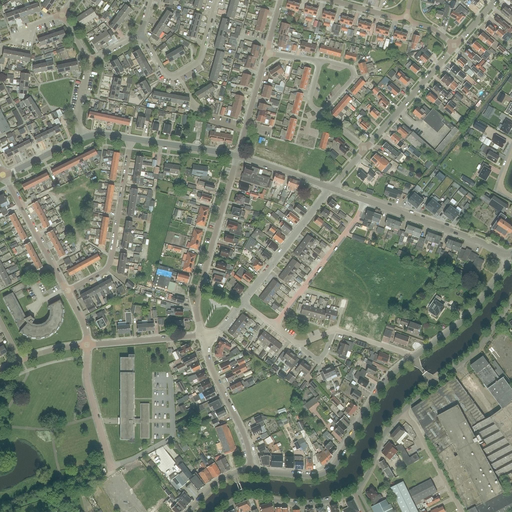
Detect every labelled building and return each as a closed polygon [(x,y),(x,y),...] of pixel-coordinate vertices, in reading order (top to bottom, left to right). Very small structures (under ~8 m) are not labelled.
[(288,0),(286,8),(292,10),(295,2),(288,0)] [(53,6),(52,5),(45,1),(41,7),(47,11),(50,8),(51,9),(53,6)] [(295,2),(292,10),(298,11),(301,4),(295,2)] [(446,18),(450,6),(449,6),(449,5),(446,2),(443,4),(446,5),(444,10),(442,9),(441,12),(438,11),(436,17),(442,19),(443,17),(446,18)] [(37,13),(40,12),(37,3),(31,6),(33,13),(37,12),(37,13)] [(34,14),(33,13),(31,6),(30,6),(29,4),(25,6),(25,7),(24,8),(27,15),(30,14),(31,15),(34,14)] [(131,12),(132,10),(125,4),(125,5),(123,7),(121,10),(127,14),(129,11),(131,12)] [(306,5),(304,13),(307,14),(307,17),(310,18),(312,7),(306,5)] [(469,13),(460,5),(454,12),(453,11),(450,17),(456,20),(456,21),(456,22),(455,23),(457,25),(459,24),(460,24),(466,17),(465,17),(469,13)] [(257,7),(256,9),(260,10),(259,16),(266,18),(267,14),(268,15),(269,11),(257,7)] [(312,7),(310,18),(312,19),(313,15),(316,16),(319,9),(312,7)] [(15,21),(14,20),(12,12),(10,8),(7,9),(9,13),(5,14),(8,22),(11,21),(12,22),(15,21)] [(27,16),(27,15),(24,8),(18,10),(20,17),(21,17),(24,16),(24,17),(27,16)] [(91,8),(86,11),(91,19),(92,19),(95,17),(97,19),(99,18),(97,15),(96,16),(91,8)] [(511,22),(511,16),(504,9),(503,10),(502,10),(502,11),(502,12),(501,12),(511,22)] [(21,19),(21,17),(20,17),(18,10),(12,12),(14,20),(18,18),(18,20),(21,19)] [(128,15),(127,14),(121,10),(117,15),(123,20),(125,17),(126,18),(128,15)] [(324,10),(322,18),(325,19),(325,22),(328,23),(330,12),(324,10)] [(86,11),(81,15),(86,23),(87,22),(90,20),(91,23),(94,21),(92,19),(91,19),(86,11)] [(163,16),(170,21),(173,15),(167,11),(165,14),(164,13),(162,16),(163,16)] [(330,12),(328,23),(331,23),(331,20),(334,21),(335,21),(337,14),(330,12)] [(81,15),(76,18),(81,26),(85,24),(86,26),(88,25),(87,22),(86,23),(81,15)] [(124,21),(123,20),(117,15),(113,21),(119,25),(121,22),(122,23),(124,21)] [(342,15),(340,23),(343,24),(343,27),(346,28),(348,17),(342,15)] [(166,26),(170,21),(163,16),(161,19),(160,19),(158,21),(159,22),(166,26)] [(253,20),(253,22),(265,26),(266,22),(265,21),(266,18),(259,16),(257,21),(253,20)] [(348,17),(346,28),(348,29),(349,25),(352,26),(355,19),(348,17)] [(510,28),(497,17),(496,17),(495,19),(494,20),(502,27),(503,26),(506,28),(505,29),(504,28),(502,31),(511,38),(511,34),(507,31),(510,28)] [(228,26),(230,21),(223,18),(221,24),(228,26)] [(193,19),(191,25),(199,27),(200,21),(193,19)] [(360,20),(358,28),(361,29),(360,32),(363,33),(364,29),(366,22),(360,20)] [(120,26),(119,25),(113,21),(109,26),(115,31),(117,28),(118,28),(120,26)] [(162,32),(166,26),(159,22),(158,25),(157,24),(155,27),(156,27),(162,32)] [(253,22),(252,24),(256,25),(255,31),(262,33),(263,29),(264,29),(265,26),(253,22)] [(366,22),(364,29),(370,31),(372,24),(366,22)] [(293,32),(293,31),(290,30),(291,25),(282,23),(280,29),(293,32)] [(231,30),(227,29),(228,26),(221,24),(219,30),(226,32),(230,33),(231,30)] [(378,25),(376,33),(379,34),(382,34),(384,27),(378,25)] [(504,40),(507,36),(499,29),(498,30),(494,27),(494,28),(490,25),(488,27),(487,28),(487,29),(486,30),(492,35),(494,34),(497,37),(499,35),(504,40)] [(159,37),(162,32),(156,27),(154,30),(153,30),(151,33),(153,34),(150,37),(157,42),(160,38),(159,37)] [(382,34),(381,38),(384,38),(385,35),(388,36),(390,28),(384,27),(382,34)] [(102,33),(101,34),(106,42),(112,39),(107,31),(107,30),(106,28),(104,29),(105,31),(102,33)] [(292,34),(293,32),(280,29),(279,35),(281,35),(287,37),(289,33),(292,34)] [(59,40),(66,37),(63,30),(59,32),(59,30),(56,31),(56,32),(57,32),(59,40)] [(396,30),(394,38),(397,39),(397,42),(399,42),(400,39),(402,32),(396,30)] [(97,37),(96,37),(101,45),(106,42),(101,34),(102,33),(101,31),(98,32),(100,35),(97,37)] [(57,32),(56,32),(53,34),(53,32),(50,33),(50,35),(53,42),(59,40),(57,32)] [(402,32),(400,39),(406,41),(408,33),(402,32)] [(490,48),(494,43),(483,33),(482,34),(481,35),(481,36),(479,38),(490,48)] [(95,38),(91,40),(96,49),(101,45),(96,37),(97,37),(96,34),(93,36),(95,38)] [(47,44),(53,42),(50,35),(47,36),(46,35),(44,36),(44,37),(47,44)] [(289,37),(287,37),(281,35),(279,41),(291,44),(292,42),(288,41),(289,37)] [(414,35),(412,43),(409,42),(406,52),(410,53),(411,49),(415,50),(417,44),(418,44),(420,37),(414,35)] [(40,47),(47,44),(44,37),(41,38),(40,37),(37,38),(40,47)] [(307,52),(311,40),(309,39),(308,43),(302,42),(300,49),(304,50),(303,51),(307,52)] [(315,53),(317,46),(312,44),(313,40),(311,40),(307,52),(311,53),(311,52),(315,53)] [(342,57),(345,43),(336,41),(332,40),(330,46),(322,44),(320,52),(342,57)] [(222,47),(223,44),(216,41),(214,47),(224,50),(225,48),(222,47)] [(241,41),(240,45),(239,47),(247,49),(260,53),(261,47),(253,45),(252,49),(248,48),(248,47),(243,46),(244,42),(241,41)] [(291,46),(291,44),(279,41),(277,47),(286,49),(287,45),(291,46)] [(480,50),(485,53),(481,57),(485,61),(491,55),(476,41),(472,46),(479,52),(480,50)] [(348,51),(346,58),(357,61),(360,47),(352,45),(351,52),(348,51)] [(497,48),(503,53),(506,50),(500,45),(497,48)] [(181,46),(176,50),(180,56),(185,53),(181,46)] [(418,61),(420,59),(425,63),(429,58),(424,54),(426,52),(422,48),(414,57),(418,61)] [(9,59),(10,51),(7,50),(7,49),(4,49),(2,58),(2,62),(4,62),(5,58),(9,59)] [(142,55),(140,52),(141,51),(140,49),(132,53),(135,59),(142,55)] [(258,59),(260,53),(247,49),(247,51),(251,52),(250,56),(256,58),(258,59)] [(476,55),(469,49),(465,53),(469,57),(468,58),(471,60),(472,59),(475,62),(476,61),(479,63),(482,60),(476,55)] [(16,60),(17,52),(14,51),(14,50),(11,50),(10,51),(9,59),(16,60)] [(176,50),(171,53),(175,59),(180,56),(176,50)] [(17,51),(17,52),(16,60),(22,61),(24,53),(20,53),(20,51),(17,51)] [(24,52),(24,53),(22,61),(29,62),(31,54),(27,54),(27,53),(24,52)] [(171,53),(166,56),(169,62),(175,59),(171,53)] [(145,61),(144,58),(145,57),(143,55),(142,55),(135,59),(139,65),(145,61)] [(250,56),(248,56),(247,60),(243,59),(243,61),(255,64),(256,58),(250,56)] [(471,76),(474,73),(465,65),(467,63),(461,58),(457,62),(467,71),(466,73),(471,76)] [(113,69),(120,65),(117,59),(110,63),(112,66),(111,67),(112,70),(113,69)] [(149,67),(147,64),(148,63),(147,60),(145,61),(139,65),(142,71),(149,67)] [(76,61),(69,63),(71,70),(75,70),(75,71),(78,70),(76,61)] [(253,70),(255,64),(243,61),(242,63),(246,64),(245,68),(253,70)] [(416,74),(420,69),(414,64),(410,61),(408,63),(412,66),(410,68),(416,74)] [(52,62),(46,63),(47,70),(51,70),(51,71),(54,70),(52,62)] [(366,62),(359,64),(362,74),(370,72),(369,70),(375,67),(374,62),(367,64),(366,62)] [(46,63),(39,64),(41,72),(44,71),(45,72),(48,72),(47,70),(46,63)] [(69,63),(63,64),(65,72),(68,71),(68,72),(71,72),(71,70),(69,63)] [(214,63),(212,68),(219,71),(221,65),(214,63)] [(39,64),(32,66),(34,73),(38,72),(38,74),(41,73),(41,72),(39,64)] [(63,64),(56,66),(58,73),(62,73),(62,74),(65,73),(65,72),(63,64)] [(482,67),(479,65),(478,64),(476,67),(484,73),(486,71),(482,67)] [(116,76),(123,71),(120,65),(113,69),(115,72),(114,73),(116,76)] [(145,77),(152,73),(150,69),(151,69),(150,66),(149,67),(142,71),(145,77)] [(280,75),(284,73),(279,66),(274,69),(281,80),(282,79),(280,75)] [(467,77),(460,71),(454,66),(450,70),(457,76),(457,75),(464,80),(467,77)] [(471,69),(477,74),(480,71),(474,66),(471,69)] [(307,90),(312,68),(305,67),(300,88),(307,90)] [(279,81),(281,80),(274,69),(269,72),(273,80),(277,77),(279,81)] [(391,78),(396,74),(392,70),(387,75),(391,78)] [(406,85),(410,80),(400,71),(397,74),(398,75),(396,77),(403,84),(403,83),(406,85)] [(238,76),(238,78),(250,82),(252,76),(243,74),(242,77),(238,76)] [(444,78),(456,89),(459,86),(453,82),(454,81),(451,78),(450,78),(446,75),(444,78)] [(390,80),(386,76),(378,85),(381,88),(384,84),(385,86),(390,80)] [(112,84),(121,86),(122,79),(114,78),(113,81),(112,81),(111,84),(112,84)] [(238,78),(237,80),(241,81),(240,85),(248,88),(250,82),(238,78)] [(362,78),(351,91),(356,95),(367,83),(362,78)] [(454,91),(456,89),(444,78),(441,80),(445,84),(448,87),(449,87),(454,91)] [(29,84),(30,81),(28,81),(20,80),(17,80),(16,83),(20,83),(20,88),(28,89),(28,88),(28,84),(29,84)] [(141,89),(148,85),(145,80),(136,86),(137,88),(140,87),(141,89)] [(469,90),(472,86),(467,82),(463,85),(469,90)] [(396,96),(400,91),(391,83),(387,88),(396,96)] [(214,95),(212,92),(214,90),(210,84),(205,87),(209,94),(209,93),(211,97),(214,95)] [(437,84),(435,86),(433,89),(440,94),(441,93),(447,99),(451,95),(448,92),(447,93),(444,90),(437,84)] [(144,95),(151,91),(148,85),(141,89),(144,95)] [(262,91),(275,94),(275,93),(271,92),(272,88),(264,85),(262,91)] [(206,95),(209,94),(205,87),(200,90),(204,97),(205,98),(208,97),(206,95)] [(461,91),(467,95),(470,92),(464,87),(461,91)] [(199,100),(204,97),(200,90),(195,93),(199,100)] [(118,99),(119,92),(111,91),(110,94),(109,94),(108,97),(118,99)] [(274,96),(275,94),(262,91),(261,97),(269,99),(270,95),(274,96)] [(304,94),(292,92),(290,99),(296,100),(294,106),(293,106),(292,110),(293,110),(292,114),(299,115),(304,94)] [(439,107),(442,103),(437,99),(438,99),(431,92),(426,97),(433,103),(434,103),(439,107)] [(455,96),(461,101),(464,98),(458,93),(455,96)] [(232,94),(231,96),(235,97),(234,102),(241,105),(242,101),(243,101),(244,97),(232,94)] [(347,111),(344,109),(353,99),(347,94),(331,113),(340,120),(347,111)] [(385,108),(390,104),(386,101),(387,100),(384,98),(384,97),(380,94),(378,97),(381,100),(379,103),(385,108)] [(27,108),(33,103),(31,100),(32,99),(31,97),(23,102),(27,108)] [(447,104),(454,109),(456,106),(450,101),(447,104)] [(31,113),(37,109),(35,106),(36,105),(34,102),(33,103),(27,108),(31,113)] [(228,107),(228,109),(240,112),(241,108),(240,108),(241,105),(234,102),(232,108),(228,107)] [(210,112),(209,114),(212,114),(212,113),(217,115),(220,104),(219,104),(216,103),(215,106),(216,106),(215,109),(214,109),(212,105),(210,106),(212,110),(210,111),(210,112)] [(266,111),(267,107),(271,109),(271,107),(259,103),(257,109),(259,110),(266,111)] [(376,119),(380,114),(374,109),(371,107),(371,106),(369,104),(366,107),(369,110),(369,109),(372,111),(370,114),(376,119)] [(447,104),(444,107),(451,114),(454,110),(447,104)] [(438,133),(442,129),(445,125),(452,131),(435,150),(439,154),(460,131),(455,127),(454,127),(433,109),(431,112),(424,106),(422,108),(421,109),(419,107),(418,107),(417,107),(415,110),(413,113),(420,119),(421,118),(429,126),(430,125),(438,133)] [(31,113),(35,119),(36,120),(43,117),(41,114),(39,111),(40,110),(38,108),(37,109),(31,113)] [(228,109),(227,110),(231,112),(229,117),(237,119),(238,116),(239,116),(240,112),(228,109)] [(89,112),(88,118),(95,119),(96,113),(97,113),(97,110),(95,110),(94,113),(89,112)] [(267,112),(266,111),(259,110),(257,115),(270,119),(270,117),(266,116),(267,112)] [(96,113),(95,119),(102,121),(103,115),(104,115),(104,112),(102,111),(101,114),(97,113),(96,113)] [(103,115),(102,121),(108,122),(110,116),(111,113),(108,113),(108,116),(104,115),(103,115)] [(110,116),(108,122),(115,123),(116,117),(117,118),(118,114),(115,114),(114,117),(110,116)] [(149,122),(150,115),(145,114),(144,118),(138,117),(136,128),(143,129),(145,121),(149,122)] [(116,117),(115,123),(122,125),(123,119),(124,119),(124,116),(122,115),(121,118),(117,118),(116,117)] [(269,121),(270,119),(257,115),(256,121),(264,124),(265,120),(269,121)] [(359,115),(356,118),(358,120),(362,123),(360,125),(366,131),(371,126),(364,120),(361,118),(362,117),(359,115)] [(123,119),(122,125),(129,126),(130,120),(131,120),(131,117),(129,116),(128,120),(124,119),(123,119)] [(162,125),(163,118),(159,117),(158,121),(154,121),(154,124),(153,123),(152,131),(158,132),(159,125),(162,125)] [(290,117),(288,126),(289,126),(286,140),(293,141),(298,119),(290,117)] [(55,134),(61,131),(59,126),(61,125),(58,119),(54,121),(57,127),(53,128),(52,129),(55,134)] [(511,122),(506,119),(500,130),(508,134),(511,127),(511,122)] [(197,127),(203,127),(204,121),(196,120),(195,130),(197,130),(197,127)] [(488,126),(477,120),(473,127),(484,133),(488,126)] [(170,135),(172,126),(171,126),(171,123),(166,122),(165,124),(164,124),(162,133),(170,135)] [(6,123),(0,126),(0,132),(1,135),(10,130),(6,123)] [(52,129),(53,128),(50,123),(46,125),(47,125),(46,126),(47,127),(49,130),(47,131),(46,132),(49,137),(55,134),(52,129)] [(439,156),(413,132),(413,133),(404,125),(401,128),(400,127),(399,128),(397,130),(398,130),(397,131),(402,135),(400,137),(405,141),(406,140),(415,148),(418,146),(434,161),(439,156)] [(46,132),(47,131),(45,127),(42,129),(44,133),(41,135),(40,135),(43,140),(49,137),(46,132)] [(210,132),(209,139),(213,139),(212,141),(216,141),(218,129),(216,128),(216,133),(210,132)] [(40,135),(41,135),(38,129),(34,130),(37,136),(34,138),(36,144),(43,140),(40,135)] [(218,129),(216,141),(220,142),(220,141),(223,142),(225,134),(219,133),(220,129),(218,129)] [(225,134),(223,142),(227,143),(227,144),(231,144),(233,132),(231,131),(230,135),(225,134)] [(326,149),(331,134),(324,132),(320,147),(326,149)] [(17,146),(14,140),(13,137),(12,137),(11,133),(6,135),(8,139),(10,138),(13,143),(15,147),(11,149),(10,149),(13,155),(19,152),(16,146),(17,146)] [(400,147),(403,144),(400,141),(401,140),(394,134),(391,138),(394,141),(394,142),(400,147)] [(345,154),(350,149),(344,144),(345,143),(340,139),(341,138),(338,135),(334,140),(337,143),(338,142),(342,146),(339,149),(345,154)] [(492,142),(502,148),(506,141),(496,135),(492,142)] [(23,143),(25,149),(32,146),(29,140),(30,140),(28,136),(25,137),(27,141),(24,143),(23,143)] [(16,146),(19,152),(25,149),(23,143),(24,143),(21,137),(17,139),(20,144),(17,146),(16,146)] [(398,153),(393,149),(386,143),(382,147),(386,150),(386,151),(398,162),(404,156),(399,152),(398,153)] [(10,149),(11,149),(9,145),(7,146),(9,150),(4,152),(7,158),(13,155),(10,149)] [(276,158),(278,152),(272,150),(273,148),(270,147),(269,149),(259,145),(257,152),(262,154),(261,155),(270,158),(271,156),(276,158)] [(486,146),(483,152),(488,155),(486,158),(496,163),(497,163),(498,161),(498,160),(499,157),(490,152),(492,149),(486,146)] [(95,149),(89,152),(91,157),(92,157),(95,155),(97,158),(99,157),(98,154),(97,154),(95,149)] [(111,151),(110,154),(114,155),(113,159),(119,160),(120,154),(114,153),(114,152),(111,151)] [(89,152),(82,155),(85,160),(89,158),(91,161),(93,160),(92,157),(91,157),(89,152)] [(277,160),(291,165),(291,164),(296,166),(298,159),(279,153),(277,160)] [(382,172),(389,163),(382,157),(381,158),(376,154),(371,160),(376,165),(375,166),(382,172)] [(82,155),(76,158),(79,163),(83,161),(85,164),(87,163),(85,160),(82,155)] [(146,166),(146,163),(142,162),(143,157),(137,156),(136,163),(142,164),(142,165),(146,166)] [(81,166),(79,163),(76,158),(70,161),(73,167),(73,166),(77,164),(78,168),(81,166)] [(110,158),(109,161),(112,162),(112,166),(117,167),(119,160),(113,159),(110,158)] [(75,169),(73,166),(73,167),(70,161),(64,164),(66,170),(67,169),(71,168),(72,171),(75,169)] [(141,169),(142,165),(142,164),(136,163),(135,169),(141,170),(141,171),(145,172),(145,169),(141,169)] [(489,166),(484,163),(480,168),(483,170),(479,177),(486,181),(490,174),(491,171),(487,169),(489,166)] [(68,172),(67,169),(66,170),(64,164),(58,167),(60,173),(61,172),(64,171),(66,174),(68,172)] [(178,174),(180,166),(165,164),(164,172),(166,172),(178,174)] [(108,165),(108,168),(111,168),(110,172),(110,173),(116,174),(117,167),(112,166),(108,165)] [(193,170),(185,169),(183,174),(192,176),(192,174),(202,175),(201,178),(208,180),(209,176),(207,176),(208,168),(194,165),(193,170)] [(267,189),(270,178),(258,174),(260,170),(246,165),(241,181),(267,189)] [(58,167),(51,170),(54,176),(58,174),(60,177),(62,176),(61,172),(60,173),(58,167)] [(135,169),(134,176),(140,177),(140,179),(144,179),(145,172),(141,171),(141,170),(135,169)] [(374,178),(376,175),(371,171),(367,176),(362,171),(357,176),(364,182),(366,179),(370,182),(374,178)] [(107,172),(107,174),(110,175),(109,180),(115,181),(116,174),(110,173),(110,172),(107,172)] [(47,173),(40,176),(43,181),(44,181),(47,179),(49,182),(51,181),(50,178),(49,178),(47,173)] [(40,176),(34,179),(37,184),(41,182),(43,185),(46,191),(48,190),(45,184),(44,181),(43,181),(40,176)] [(140,177),(134,176),(133,183),(139,184),(139,185),(143,186),(143,182),(146,183),(147,180),(144,179),(140,179),(140,177)] [(280,176),(276,186),(279,187),(280,183),(283,184),(285,177),(280,176)] [(37,189),(39,188),(37,184),(34,179),(28,182),(31,187),(35,185),(37,189)] [(294,181),(291,191),(293,192),(294,189),(297,189),(299,182),(294,181)] [(28,182),(22,185),(24,191),(29,188),(30,191),(33,190),(31,187),(28,182)] [(199,182),(198,184),(206,187),(205,189),(206,190),(206,191),(208,191),(208,190),(213,192),(213,191),(214,191),(214,189),(214,188),(215,186),(199,182)] [(252,191),(253,187),(241,183),(239,190),(247,192),(248,190),(252,191)] [(105,184),(105,186),(108,187),(107,191),(113,192),(114,186),(109,185),(109,184),(105,184)] [(400,198),(402,191),(398,189),(397,191),(387,187),(384,195),(396,199),(397,197),(400,198)] [(137,197),(140,198),(141,198),(141,195),(137,194),(138,189),(132,188),(131,195),(137,196),(137,197)] [(413,196),(408,201),(413,205),(419,197),(417,195),(419,192),(414,189),(411,194),(413,196)] [(104,190),(104,193),(107,194),(106,198),(112,199),(113,192),(107,191),(104,190)] [(211,200),(212,197),(211,197),(211,196),(198,193),(197,197),(201,198),(201,200),(201,201),(204,201),(210,203),(211,200)] [(486,195),(484,193),(480,199),(501,213),(503,214),(508,206),(493,196),(492,199),(489,197),(490,196),(487,194),(486,195)] [(289,205),(292,201),(296,196),(293,194),(286,202),(289,205)] [(139,205),(140,198),(137,197),(137,196),(131,195),(130,202),(136,203),(135,204),(139,205)] [(249,204),(250,199),(245,198),(245,197),(237,195),(235,202),(243,205),(244,202),(249,204)] [(431,202),(426,208),(430,211),(437,203),(432,200),(434,197),(432,195),(428,200),(431,202)] [(106,201),(105,205),(111,206),(112,199),(106,198),(103,197),(102,200),(106,201)] [(419,197),(413,205),(417,209),(426,198),(424,197),(422,199),(419,197)] [(37,202),(32,204),(36,211),(41,208),(40,207),(38,203),(41,202),(40,199),(37,201),(37,202)] [(338,211),(337,210),(334,208),(337,204),(331,200),(328,205),(333,209),(332,210),(336,214),(338,211)] [(130,202),(128,209),(134,210),(135,210),(134,211),(140,212),(141,208),(135,207),(135,204),(136,203),(130,202)] [(437,203),(430,211),(435,215),(441,207),(444,209),(446,206),(442,202),(440,205),(437,203)] [(449,208),(444,214),(448,218),(455,210),(452,208),(454,205),(450,202),(446,206),(449,208)] [(102,204),(101,207),(105,207),(104,212),(110,213),(111,206),(105,205),(102,204)] [(303,217),(307,212),(298,205),(294,210),(303,217)] [(41,208),(36,211),(39,217),(44,214),(44,213),(42,209),(44,208),(43,206),(40,207),(41,208)] [(201,206),(199,215),(206,217),(208,213),(207,213),(208,208),(201,206)] [(244,216),(245,212),(241,211),(241,210),(233,208),(231,214),(240,217),(240,215),(244,216)] [(134,211),(135,210),(134,210),(128,209),(127,216),(133,217),(138,218),(138,215),(134,215),(134,211)] [(338,223),(340,220),(330,212),(329,213),(324,209),(321,214),(326,218),(328,215),(338,223)] [(455,210),(448,218),(453,222),(460,213),(455,210)] [(344,220),(347,216),(340,211),(338,215),(344,220)] [(372,221),(375,213),(368,211),(366,215),(362,226),(367,228),(369,224),(367,223),(369,219),(372,221)] [(44,214),(39,217),(42,223),(47,220),(47,219),(45,215),(48,214),(46,212),(44,213),(44,214)] [(296,224),(300,220),(290,212),(286,217),(296,224)] [(375,213),(372,221),(379,223),(380,220),(381,220),(382,216),(375,213)] [(494,225),(492,228),(505,238),(509,232),(511,233),(511,231),(511,227),(506,223),(505,222),(506,221),(505,220),(507,217),(503,214),(501,213),(498,218),(499,218),(495,224),(494,223),(493,224),(494,225)] [(9,216),(6,217),(7,220),(10,218),(12,222),(13,222),(18,220),(15,214),(9,216)] [(199,215),(196,224),(203,226),(204,221),(205,221),(206,217),(199,215)] [(100,216),(99,219),(103,219),(102,224),(108,225),(109,218),(103,217),(100,216)] [(47,220),(42,223),(45,229),(50,226),(48,222),(51,220),(50,218),(47,219),(47,220)] [(330,231),(332,229),(318,218),(314,222),(322,228),(324,226),(330,231)] [(393,228),(395,221),(388,218),(386,222),(387,222),(386,225),(393,228)] [(12,222),(9,224),(10,226),(14,224),(15,228),(16,228),(21,226),(18,220),(13,222),(12,222)] [(127,221),(125,228),(131,229),(131,230),(135,230),(136,228),(132,227),(133,222),(127,221)] [(238,224),(230,221),(228,228),(241,231),(242,229),(240,229),(241,225),(238,224)] [(289,234),(292,229),(285,223),(284,224),(281,221),(279,224),(282,226),(281,228),(284,231),(285,231),(289,234)] [(401,227),(402,223),(395,221),(393,228),(399,230),(401,227)] [(107,232),(108,225),(102,224),(99,223),(98,225),(102,226),(101,230),(101,231),(107,232)] [(409,234),(413,235),(415,228),(408,225),(407,229),(406,233),(402,231),(401,237),(399,242),(403,243),(405,237),(408,238),(409,234)] [(12,230),(13,232),(16,231),(18,234),(19,234),(19,235),(24,232),(21,226),(16,228),(15,228),(12,230)] [(53,230),(48,233),(51,239),(56,236),(54,232),(57,231),(55,228),(52,230),(53,230)] [(130,237),(134,237),(134,235),(134,234),(131,234),(131,230),(131,229),(125,228),(124,234),(130,235),(130,236),(130,237)] [(418,251),(423,238),(419,237),(420,234),(421,234),(422,230),(415,228),(413,235),(411,239),(414,240),(418,242),(415,250),(418,251)] [(195,229),(192,238),(200,240),(201,237),(200,236),(202,231),(195,229)] [(96,237),(100,237),(106,238),(107,232),(101,231),(101,230),(97,230),(97,232),(96,236),(96,237)] [(260,235),(265,239),(268,235),(263,231),(260,235)] [(18,234),(16,236),(17,238),(20,236),(22,241),(27,238),(24,232),(19,235),(19,234),(18,234)] [(281,244),(285,238),(277,232),(273,238),(281,244)] [(433,242),(435,235),(428,232),(426,236),(427,236),(426,239),(423,238),(418,251),(421,252),(424,244),(427,245),(429,241),(433,242)] [(130,237),(130,236),(130,235),(124,234),(123,241),(129,242),(129,243),(133,244),(134,241),(130,240),(130,237)] [(308,234),(304,239),(312,245),(313,244),(315,242),(318,244),(320,242),(316,239),(316,241),(308,234)] [(56,236),(51,239),(54,245),(59,242),(57,238),(60,237),(59,235),(56,236)] [(238,245),(239,240),(234,238),(235,237),(226,235),(224,241),(228,242),(234,244),(238,245)] [(435,235),(433,242),(435,243),(439,244),(440,241),(441,241),(442,237),(435,235)] [(96,237),(96,239),(99,240),(98,245),(104,246),(106,238),(100,237),(96,237)] [(249,237),(244,248),(250,253),(256,242),(250,237),(249,237)] [(192,238),(190,247),(197,249),(198,244),(199,244),(200,240),(192,238)] [(275,252),(278,247),(268,239),(265,243),(268,245),(267,246),(268,247),(268,248),(270,249),(275,252)] [(304,239),(301,244),(309,250),(309,249),(311,246),(315,249),(316,247),(313,244),(312,245),(304,239)] [(453,249),(456,242),(448,239),(447,243),(447,244),(446,247),(453,249)] [(59,242),(54,245),(57,251),(62,249),(62,248),(60,244),(63,243),(62,241),(59,242)] [(128,247),(129,243),(129,242),(123,241),(122,248),(128,249),(128,250),(132,250),(132,248),(128,247)] [(461,259),(466,251),(461,248),(463,244),(456,242),(453,249),(460,252),(458,256),(457,261),(460,262),(461,259)] [(24,245),(21,246),(22,249),(26,247),(28,251),(33,249),(30,243),(25,245),(24,245)] [(301,244),(297,248),(305,254),(306,253),(308,251),(311,254),(313,251),(309,249),(309,250),(301,244)] [(62,249),(57,251),(60,258),(66,255),(63,250),(66,249),(65,247),(62,248),(62,249)] [(268,261),(271,256),(261,248),(259,251),(262,254),(261,255),(268,261)] [(297,248),(293,253),(301,259),(304,256),(308,258),(309,256),(306,253),(305,254),(297,248)] [(28,251),(24,253),(26,255),(29,253),(31,257),(36,255),(33,249),(28,251)] [(231,256),(233,251),(227,249),(226,250),(222,249),(220,255),(224,256),(225,257),(228,258),(228,255),(231,256)] [(466,251),(461,259),(466,262),(468,259),(474,262),(472,266),(474,267),(471,272),(478,275),(481,269),(480,269),(484,261),(477,257),(478,255),(471,252),(472,251),(467,249),(466,251)] [(92,257),(94,263),(101,259),(98,254),(96,251),(94,252),(96,255),(92,257)] [(186,261),(194,264),(195,260),(194,259),(195,255),(188,252),(187,255),(186,255),(185,257),(187,258),(186,261)] [(126,261),(126,262),(130,262),(130,260),(126,259),(127,254),(121,253),(120,260),(126,261)] [(86,260),(85,261),(88,266),(94,263),(92,257),(90,254),(88,255),(90,258),(86,260)] [(31,257),(28,259),(29,261),(32,259),(34,263),(34,264),(40,261),(36,255),(31,257)] [(83,262),(80,264),(79,264),(82,269),(88,266),(85,261),(86,260),(84,257),(82,259),(83,262)] [(66,266),(69,264),(71,268),(67,271),(70,276),(76,272),(73,267),(74,267),(69,258),(63,260),(66,266)] [(260,269),(263,265),(254,258),(251,262),(253,264),(252,266),(255,268),(254,269),(257,271),(260,268),(260,269)] [(293,259),(289,263),(298,270),(298,269),(300,266),(303,269),(305,266),(302,264),(301,265),(293,259)] [(125,266),(126,262),(126,261),(120,260),(119,267),(125,268),(129,269),(134,270),(135,267),(130,266),(125,266)] [(34,263),(31,265),(32,267),(35,265),(38,270),(43,267),(40,261),(34,264),(34,263)] [(74,267),(73,267),(76,272),(82,269),(79,264),(80,264),(78,261),(76,262),(77,265),(74,267)] [(186,261),(183,270),(190,272),(191,267),(192,267),(194,264),(186,261)] [(229,269),(231,266),(227,264),(218,261),(216,268),(221,269),(221,270),(225,271),(226,268),(229,269)] [(8,262),(5,263),(2,264),(2,265),(0,266),(0,273),(0,274),(5,271),(3,267),(6,265),(9,264),(8,262)] [(289,263),(286,268),(294,274),(295,273),(297,271),(300,273),(301,271),(298,269),(298,270),(289,263)] [(158,265),(152,288),(167,292),(168,289),(173,291),(176,283),(170,282),(171,276),(172,276),(173,271),(173,269),(158,265)] [(124,272),(125,268),(119,267),(118,274),(124,275),(128,276),(128,273),(124,272)] [(241,267),(240,269),(236,274),(233,271),(231,274),(239,281),(242,277),(245,279),(249,282),(253,277),(250,274),(241,267)] [(286,268),(282,273),(290,279),(291,278),(293,275),(296,278),(298,276),(295,273),(294,274),(286,268)] [(5,271),(0,274),(3,280),(9,277),(8,277),(6,273),(9,271),(8,269),(5,271)] [(173,271),(172,276),(177,277),(176,281),(181,282),(181,281),(187,283),(188,279),(189,279),(190,277),(189,277),(189,276),(173,271)] [(228,278),(230,275),(219,272),(218,276),(214,275),(214,276),(213,280),(212,280),(212,281),(214,281),(213,281),(216,282),(222,283),(221,283),(223,278),(227,279),(227,278),(228,278)] [(282,273),(279,278),(287,284),(290,280),(293,282),(294,280),(291,278),(290,279),(282,273)] [(9,277),(3,280),(7,286),(12,284),(10,279),(13,278),(12,277),(15,276),(14,274),(8,277),(9,277)] [(244,289),(237,283),(234,281),(235,280),(233,277),(228,283),(234,287),(233,290),(239,295),(244,289)] [(108,288),(108,287),(112,285),(114,289),(116,287),(114,284),(111,279),(105,282),(108,288)] [(274,280),(270,284),(278,290),(279,289),(281,287),(284,289),(286,287),(282,285),(281,286),(274,280)] [(129,281),(125,285),(131,290),(134,286),(129,281)] [(14,294),(27,287),(24,282),(11,289),(14,294)] [(110,291),(108,287),(108,288),(105,282),(99,285),(102,291),(102,290),(105,289),(107,293),(110,291)] [(270,284),(266,289),(274,295),(275,294),(277,292),(280,294),(282,292),(279,289),(278,290),(270,284)] [(104,294),(102,290),(102,291),(99,285),(93,289),(95,294),(96,294),(100,292),(102,295),(104,294)] [(121,296),(126,293),(122,286),(117,288),(121,296)] [(98,297),(96,294),(95,294),(93,289),(87,292),(89,297),(90,297),(94,295),(96,298),(98,297)] [(266,289),(263,294),(271,300),(272,299),(274,296),(277,299),(278,297),(275,294),(274,295),(266,289)] [(86,307),(87,309),(94,305),(90,297),(89,297),(87,292),(80,295),(83,301),(86,299),(90,305),(86,307)] [(23,334),(28,336),(31,338),(37,338),(40,338),(46,337),(49,336),(54,332),(56,331),(59,325),(61,323),(63,317),(64,314),(63,308),(63,305),(60,300),(50,305),(52,310),(52,315),(50,320),(46,324),(42,326),(37,327),(32,326),(28,323),(24,319),(11,294),(3,297),(16,323),(20,331),(23,334)] [(263,294),(259,299),(267,305),(270,301),(273,303),(275,301),(272,299),(271,300),(263,294)] [(168,299),(176,301),(175,303),(183,305),(184,302),(184,301),(185,300),(184,299),(185,298),(175,296),(175,297),(169,295),(168,299)] [(440,302),(442,299),(437,296),(434,300),(435,300),(432,304),(429,307),(431,309),(429,312),(433,315),(434,314),(438,317),(445,307),(439,303),(440,302)] [(299,304),(297,311),(301,312),(301,314),(306,315),(308,306),(304,305),(305,302),(303,301),(302,305),(299,304)] [(308,306),(306,315),(312,317),(314,308),(313,308),(310,307),(311,303),(310,303),(309,302),(308,306)] [(131,313),(132,314),(141,315),(141,313),(142,313),(143,308),(142,308),(142,307),(133,305),(131,313)] [(320,309),(317,318),(324,320),(324,318),(326,311),(325,311),(322,310),(323,306),(320,305),(319,309),(320,309)] [(332,310),(333,310),(334,307),(331,306),(330,310),(326,309),(325,311),(326,311),(324,318),(330,320),(332,310)] [(332,310),(330,320),(335,321),(338,312),(339,313),(340,308),(337,308),(336,311),(333,310),(332,310)] [(96,321),(100,329),(107,326),(105,323),(108,322),(104,314),(106,313),(104,310),(102,311),(96,314),(99,320),(96,321)] [(132,325),(132,318),(131,311),(125,311),(126,319),(126,325),(117,326),(118,334),(130,333),(129,325),(132,325)] [(247,323),(250,325),(254,321),(251,318),(250,319),(243,313),(239,318),(247,323)] [(32,324),(35,319),(32,318),(31,316),(26,318),(29,322),(32,324)] [(239,318),(236,322),(243,328),(244,328),(246,325),(249,327),(250,325),(247,323),(239,318)] [(184,327),(185,326),(184,324),(183,321),(179,321),(175,321),(174,319),(169,320),(170,325),(175,325),(176,329),(180,329),(180,328),(184,328),(184,327)] [(422,326),(412,323),(402,319),(401,323),(409,326),(407,332),(419,336),(422,326)] [(148,331),(147,324),(147,321),(138,322),(138,325),(137,325),(137,332),(148,331)] [(236,322),(232,327),(240,333),(240,332),(242,330),(245,332),(247,330),(244,328),(243,328),(236,322)] [(232,327),(229,332),(236,338),(239,334),(242,337),(243,335),(240,332),(240,333),(232,327)] [(386,329),(383,336),(391,339),(393,331),(386,329)] [(264,331),(258,338),(261,341),(259,344),(261,346),(263,343),(262,342),(268,335),(264,331)] [(397,334),(396,336),(394,341),(407,346),(409,338),(397,334)] [(268,335),(262,342),(263,343),(266,345),(263,348),(265,350),(268,347),(267,346),(273,338),(268,335)] [(267,346),(268,347),(270,349),(268,352),(270,353),(272,350),(272,349),(278,342),(273,338),(267,346)] [(216,348),(222,350),(223,350),(228,353),(231,346),(220,340),(216,348)] [(350,352),(353,343),(345,340),(344,344),(341,343),(339,348),(348,351),(350,352)] [(276,353),(282,346),(278,342),(272,349),(272,350),(270,353),(275,357),(277,354),(276,353)] [(182,348),(175,352),(179,359),(182,358),(180,354),(184,352),(184,354),(192,350),(189,344),(186,345),(181,347),(182,348)] [(234,357),(231,352),(228,354),(230,356),(226,358),(226,357),(225,358),(225,354),(222,354),(222,350),(216,348),(215,357),(219,357),(220,358),(222,358),(224,362),(234,357)] [(231,352),(234,357),(240,354),(236,348),(231,352)] [(346,357),(348,351),(339,348),(337,354),(340,355),(339,358),(346,360),(347,357),(346,357)] [(287,361),(293,354),(288,350),(281,360),(283,362),(285,359),(287,361)] [(377,360),(387,363),(389,356),(384,354),(380,352),(379,355),(375,354),(372,360),(377,362),(377,360)] [(186,366),(197,360),(194,354),(181,361),(183,364),(174,369),(176,373),(186,368),(186,366)] [(293,354),(287,361),(290,363),(288,366),(292,369),(299,360),(297,358),(297,357),(293,354)] [(135,358),(135,355),(128,355),(128,358),(126,358),(123,358),(123,361),(120,361),(120,366),(122,366),(122,369),(120,369),(120,373),(122,373),(122,376),(120,376),(120,381),(122,381),(122,384),(120,384),(120,388),(122,388),(122,391),(120,391),(120,396),(122,396),(122,399),(120,399),(120,403),(122,403),(122,406),(120,406),(120,411),(122,411),(122,414),(120,414),(120,418),(122,418),(122,424),(120,424),(120,429),(122,429),(122,432),(120,432),(120,436),(122,436),(122,440),(128,440),(128,443),(135,443),(135,440),(133,440),(133,425),(135,425),(135,418),(133,418),(133,358),(135,358)] [(511,388),(504,378),(501,380),(499,378),(494,371),(483,356),(471,365),(502,408),(490,417),(486,419),(455,377),(411,409),(439,456),(468,511),(505,511),(511,509),(511,511),(511,487),(504,492),(501,485),(511,479),(511,388)] [(268,358),(265,362),(271,366),(274,363),(268,358)] [(365,375),(367,372),(373,375),(377,369),(371,366),(373,363),(367,360),(367,359),(365,358),(363,362),(365,363),(369,365),(366,371),(362,369),(360,372),(365,375)] [(230,367),(236,364),(234,361),(229,364),(228,362),(219,366),(221,370),(222,370),(223,371),(226,370),(227,370),(231,368),(230,367)] [(301,372),(307,364),(302,361),(295,371),(297,372),(299,370),(301,372)] [(199,369),(200,368),(198,363),(185,369),(185,370),(186,370),(187,371),(190,370),(189,369),(190,368),(193,372),(196,371),(196,372),(200,370),(199,369)] [(244,364),(235,369),(231,371),(232,373),(225,376),(226,379),(227,382),(228,381),(228,382),(232,380),(232,381),(235,379),(234,379),(235,378),(234,376),(238,374),(247,369),(244,364)] [(304,377),(306,375),(312,368),(307,364),(301,372),(299,375),(301,377),(302,375),(304,377)] [(276,373),(279,369),(274,365),(270,371),(273,372),(273,371),(276,373)] [(340,376),(337,367),(334,369),(333,366),(327,368),(331,377),(336,374),(337,377),(340,376)] [(326,379),(331,377),(327,368),(322,370),(323,372),(320,373),(323,381),(326,380),(326,379)] [(365,375),(360,372),(358,371),(354,377),(360,380),(358,383),(365,388),(369,381),(364,378),(365,375)] [(203,380),(207,378),(204,372),(199,375),(198,374),(194,376),(194,375),(188,377),(190,382),(197,378),(199,382),(201,381),(202,382),(203,381),(203,380)] [(292,384),(296,379),(289,374),(285,380),(292,384)] [(200,394),(202,393),(204,392),(203,391),(211,387),(208,380),(200,384),(201,386),(198,388),(199,389),(198,390),(200,394)] [(243,380),(230,387),(233,393),(237,392),(238,394),(242,392),(241,390),(250,386),(249,386),(247,381),(244,382),(243,380)] [(181,393),(187,390),(182,381),(176,384),(181,393)] [(309,384),(314,390),(318,387),(313,381),(309,384)] [(351,396),(358,400),(362,394),(356,391),(358,388),(351,383),(349,386),(355,390),(351,396)] [(315,397),(317,395),(311,387),(308,389),(315,397)] [(200,394),(193,398),(195,402),(204,398),(206,401),(216,396),(213,389),(202,394),(202,393),(200,394)] [(178,405),(189,399),(187,395),(176,401),(178,405)] [(340,403),(336,399),(333,396),(330,400),(332,402),(332,401),(337,406),(340,403)] [(221,406),(222,406),(219,400),(219,401),(218,400),(210,404),(208,402),(197,408),(199,412),(209,406),(212,412),(222,407),(221,406)] [(308,410),(314,405),(311,400),(304,405),(308,410)] [(354,411),(355,411),(357,407),(351,403),(345,411),(351,416),(354,411)] [(149,419),(149,404),(140,404),(140,419),(149,419)] [(285,408),(277,411),(279,417),(286,414),(285,408)] [(219,419),(226,415),(223,410),(216,413),(215,412),(212,413),(214,418),(217,416),(219,419)] [(341,419),(340,420),(346,427),(350,423),(347,419),(344,416),(342,415),(343,414),(341,411),(337,415),(341,419)] [(260,428),(264,426),(262,421),(265,420),(266,420),(267,420),(266,417),(263,417),(263,416),(260,418),(260,416),(254,419),(257,426),(251,429),(254,435),(262,431),(260,428)] [(335,423),(343,431),(347,427),(346,427),(340,420),(338,422),(335,419),(333,421),(335,423)] [(342,435),(344,433),(333,421),(331,424),(336,428),(333,431),(340,437),(341,437),(343,435),(342,435)] [(149,423),(140,423),(140,439),(149,438),(149,423)] [(225,455),(237,450),(227,424),(215,428),(225,455)] [(406,432),(399,426),(395,431),(403,439),(407,434),(405,432),(406,432)] [(307,434),(310,439),(316,435),(313,430),(307,434)] [(324,447),(326,448),(331,455),(337,449),(332,444),(333,444),(330,441),(333,438),(326,431),(322,435),(329,443),(324,447)] [(403,439),(395,431),(390,436),(400,445),(401,444),(402,445),(404,443),(401,441),(403,439)] [(271,436),(265,439),(268,444),(274,441),(271,436)] [(179,445),(184,452),(189,448),(185,441),(179,445)] [(395,454),(398,451),(394,448),(395,447),(389,442),(384,448),(385,449),(382,453),(392,462),(397,456),(395,454)] [(401,444),(400,445),(397,446),(397,448),(396,448),(407,467),(420,460),(416,454),(409,458),(402,445),(401,444)] [(271,454),(270,454),(270,453),(267,449),(266,449),(264,445),(257,449),(259,453),(263,451),(265,454),(258,456),(261,465),(262,466),(270,467),(271,454)] [(322,452),(329,460),(332,457),(331,457),(332,456),(331,455),(326,448),(325,448),(324,449),(322,447),(323,447),(322,446),(321,446),(319,445),(318,445),(320,447),(319,448),(322,452)] [(329,460),(322,452),(319,455),(318,453),(316,455),(318,463),(319,462),(323,466),(329,460)] [(282,467),(282,456),(272,456),(271,467),(282,467)] [(293,468),(294,458),(293,457),(291,457),(291,456),(290,456),(290,457),(283,456),(283,460),(285,460),(285,467),(293,468)] [(303,459),(301,458),(295,457),(294,469),(303,469),(303,459)] [(219,461),(217,462),(222,473),(230,469),(225,458),(219,461)] [(384,470),(389,467),(384,460),(379,463),(384,470)] [(198,491),(205,485),(195,473),(192,475),(182,463),(178,466),(191,483),(198,491)] [(221,474),(214,463),(206,468),(214,479),(221,474)] [(389,478),(394,475),(389,467),(384,470),(389,478)] [(206,469),(206,468),(198,473),(206,484),(213,479),(206,469)] [(134,473),(124,483),(153,511),(170,511),(141,483),(142,481),(134,473)] [(178,474),(172,479),(179,489),(186,484),(178,474)] [(416,503),(437,492),(431,480),(409,491),(416,503)] [(418,511),(403,481),(390,488),(402,511),(418,511)] [(191,483),(186,488),(194,497),(198,494),(196,492),(198,491),(191,483)] [(378,495),(373,488),(366,493),(373,502),(372,503),(374,506),(372,507),(373,511),(394,511),(391,504),(389,505),(386,500),(381,503),(379,500),(382,497),(380,494),(378,495)] [(186,507),(179,500),(177,503),(174,500),(176,499),(172,494),(171,494),(167,489),(165,491),(173,501),(173,502),(182,510),(182,511),(186,507)] [(179,500),(186,507),(191,500),(187,496),(188,495),(184,491),(181,494),(178,491),(177,493),(178,493),(178,498),(179,500)] [(424,500),(428,507),(441,500),(439,496),(434,499),(432,495),(424,500)] [(180,511),(182,510),(173,502),(172,501),(170,498),(167,501),(170,504),(171,503),(174,506),(171,509),(174,511),(180,511)] [(244,511),(251,509),(247,500),(241,503),(244,509),(242,510),(242,511),(241,511),(244,511)] [(357,511),(359,511),(353,500),(346,503),(348,508),(342,510),(343,511),(357,511)] [(241,511),(242,511),(242,510),(244,509),(241,503),(235,505),(237,511),(236,511),(241,511)]
